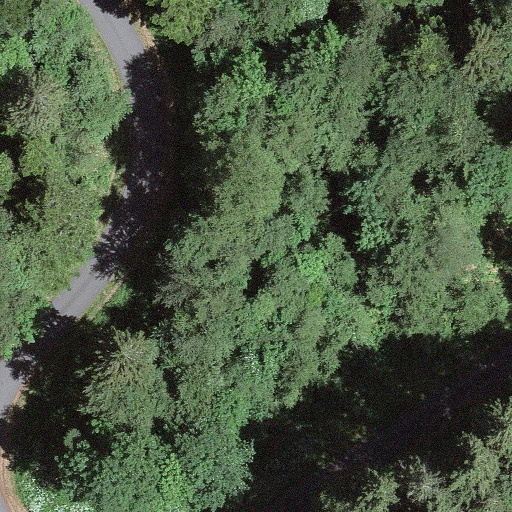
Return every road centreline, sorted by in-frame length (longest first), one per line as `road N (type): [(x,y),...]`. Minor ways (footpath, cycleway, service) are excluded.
road 1 (unclassified): [(0,393),(93,277),(145,178),(140,86),(97,0)]
road 2 (unclassified): [(511,351),(287,511)]
